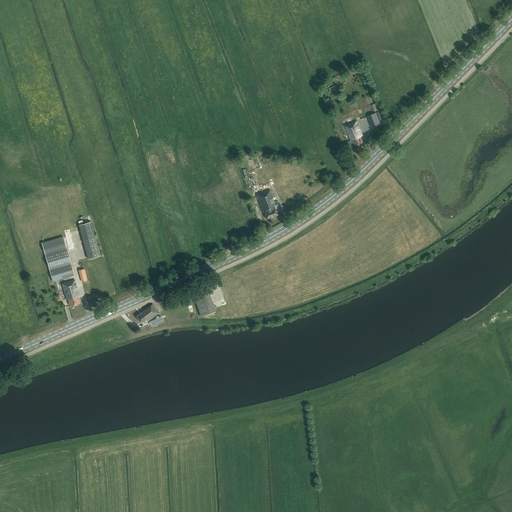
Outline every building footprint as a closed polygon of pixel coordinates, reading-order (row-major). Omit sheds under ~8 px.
[(381,124),(376,112),(368,116),(373,127),(381,124)] [(363,143),(361,136),(363,136),(357,121),(344,126),(351,141),(353,140),(356,146),(363,143)] [(277,215),(275,209),(276,208),(270,190),(256,194),(263,213),(264,212),(266,219),(277,215)] [(78,225),(88,259),(100,255),(90,221),(78,225)] [(41,243),(49,270),(53,281),(74,275),(71,264),(63,236),(41,243)] [(75,280),(62,283),(67,300),(69,299),(71,306),(79,303),(78,297),(79,296),(75,280)] [(193,292),(201,316),(215,311),(207,287),(193,292)] [(136,316),(141,323),(145,320),(146,322),(159,313),(153,304),(141,312),(136,316)] [(161,316),(149,322),(151,326),(163,319),(161,316)]
